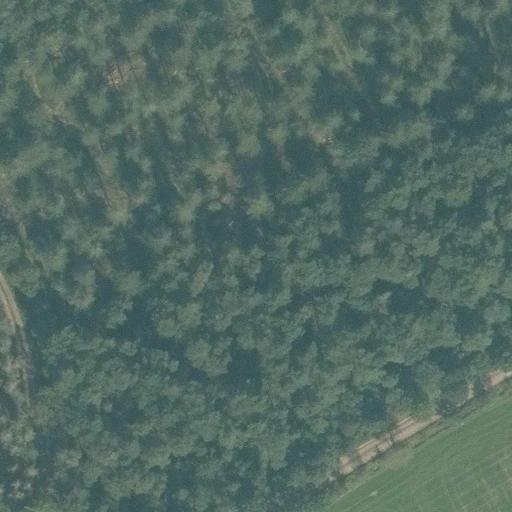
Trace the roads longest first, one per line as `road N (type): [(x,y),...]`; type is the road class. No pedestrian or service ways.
road 1 (track): [(511,370),(264,511)]
road 2 (track): [(0,251),(62,511)]
